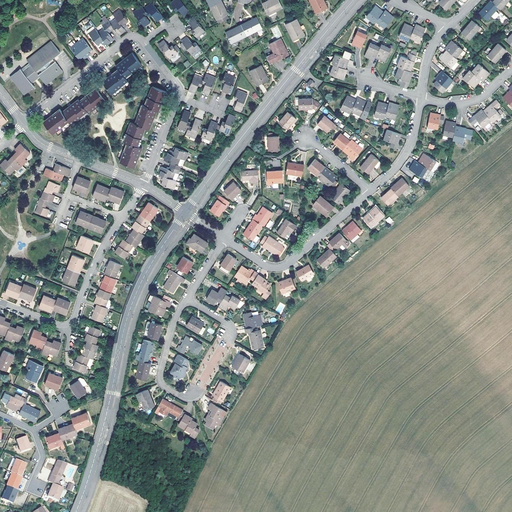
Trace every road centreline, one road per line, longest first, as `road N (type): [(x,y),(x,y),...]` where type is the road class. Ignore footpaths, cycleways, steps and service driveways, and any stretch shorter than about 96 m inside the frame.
road 1 (tertiary): [(75,511),(127,315),(185,212)]
road 2 (tertiary): [(185,212),(353,0)]
road 3 (residential): [(122,216),(73,320),(58,324),(0,301)]
road 4 (residential): [(224,238),(279,268),(370,191)]
road 5 (residential): [(21,120),(124,40),(143,41)]
road 6 (residential): [(187,299),(160,379),(191,393)]
